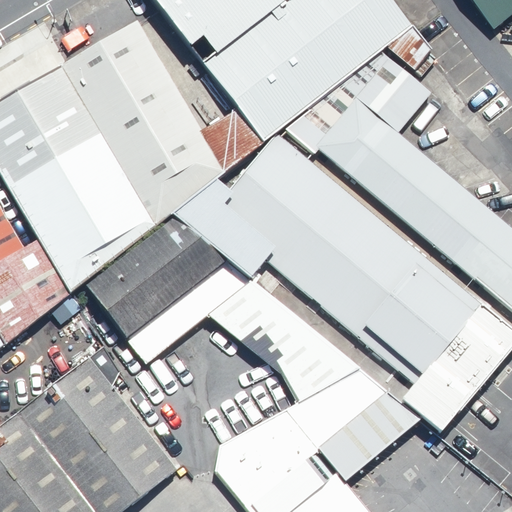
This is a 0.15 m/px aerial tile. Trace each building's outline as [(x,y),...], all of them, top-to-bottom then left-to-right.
[(147,0),(235,113),(261,145),(408,30),(384,0),(147,0)] [(511,0),(466,0),(492,32),(511,16),(511,0)] [(0,180),(70,297),(82,289),(261,145),(235,113),(199,133),(136,26),(0,105),(0,180)] [(354,100),(396,135),(430,96),(381,56),(284,132),(314,157),(317,152),(315,150),(354,100)] [(354,100),(315,150),(317,152),(511,314),(511,232),(396,135),(354,100)] [(214,184),(82,289),(144,366),(196,325),(248,283),(272,254),(222,209),(230,199),(214,184)] [(70,297),(0,197),(0,340),(5,349),(70,297)] [(297,407),(358,375),(248,283),(196,325),(217,362),(238,345),(272,371),(276,369),(297,407)] [(511,334),(479,307),(400,403),(420,421),(439,437),(457,415),(458,416),(511,351),(511,334)] [(0,511),(129,511),(172,478),(110,391),(117,375),(103,351),(0,429),(0,511)] [(213,473),(242,511),(364,511),(344,486),(420,421),(400,403),(358,375),(297,407),(220,449),(213,473)]
